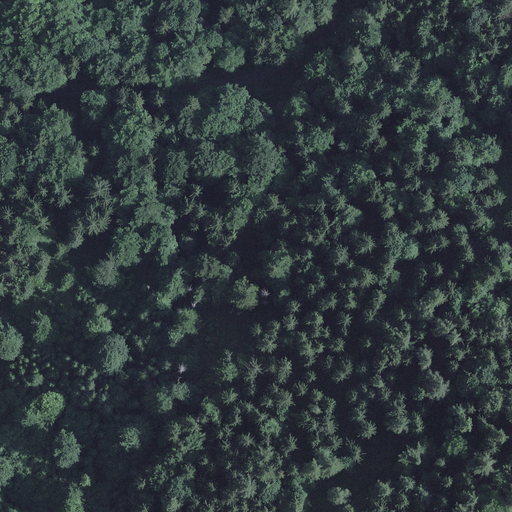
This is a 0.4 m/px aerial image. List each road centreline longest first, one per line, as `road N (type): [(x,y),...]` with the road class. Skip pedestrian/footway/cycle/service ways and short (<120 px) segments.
road 1 (track): [(334,0),(332,34),(259,75),(119,92),(0,91)]
road 2 (track): [(439,392),(404,460),(327,511)]
